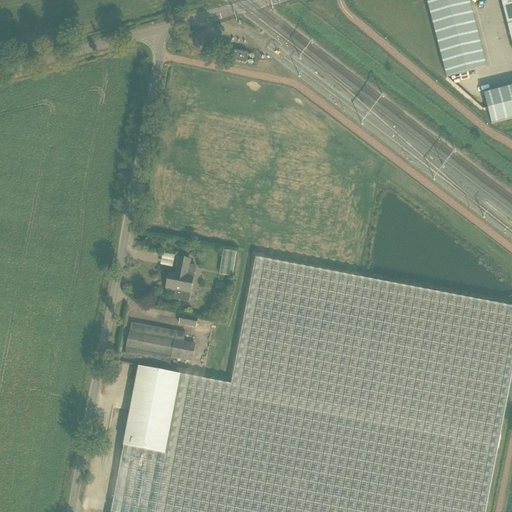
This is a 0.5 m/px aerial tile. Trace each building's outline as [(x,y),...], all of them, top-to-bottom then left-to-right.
[(427,0),(447,77),(487,67),(470,0),(427,0)] [(511,0),(500,0),(511,44),(511,0)] [(227,59),(228,61),(244,64),(246,63),(248,54),(248,53),(230,50),(229,52),(227,59)] [(511,86),(484,94),(491,124),(511,118),(511,86)] [(485,511),(511,373),(511,307),(256,258),(258,249),(249,248),(223,383),(138,367),(111,511),(485,511)] [(233,275),(235,251),(221,250),(219,274),(233,275)] [(162,252),(160,264),(173,266),(174,254),(162,252)] [(166,289),(175,291),(173,299),(188,303),(190,294),(196,266),(189,264),(190,260),(179,258),(175,275),(169,274),(166,289)] [(227,284),(216,282),(215,292),(225,294),(227,284)] [(179,325),(197,327),(198,318),(181,316),(179,325)] [(126,348),(171,357),(192,361),(195,345),(129,333),(126,348)]
